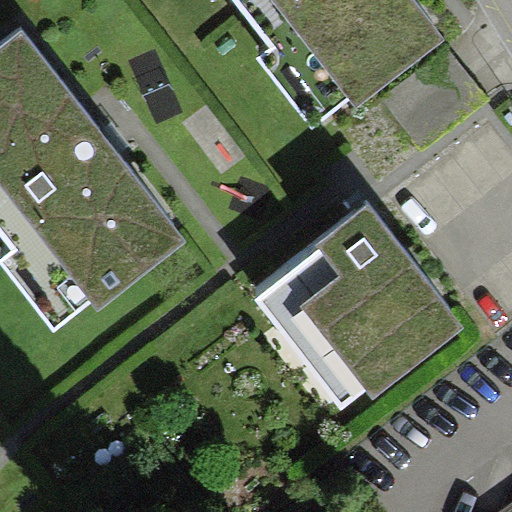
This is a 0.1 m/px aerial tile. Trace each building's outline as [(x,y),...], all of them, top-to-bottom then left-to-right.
[(405,0),(205,0),(305,121),(425,23),(405,0)] [(9,26),(0,33),(0,256),(47,314),(166,218),(9,26)] [(386,193),(260,299),(358,415),(484,309),(386,193)] [(511,511),(511,485),(472,511),(511,511)] [(343,511),(321,486),(290,511),(343,511)]
